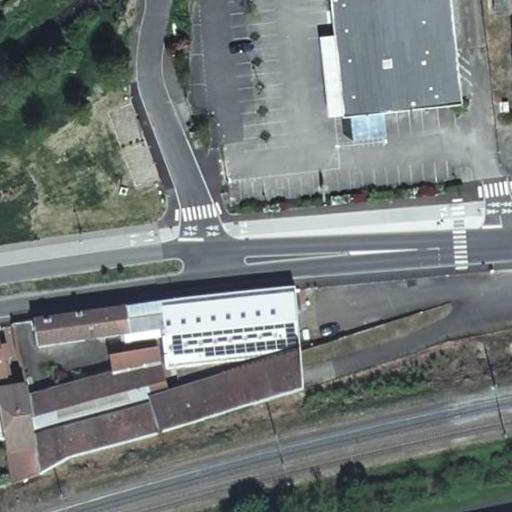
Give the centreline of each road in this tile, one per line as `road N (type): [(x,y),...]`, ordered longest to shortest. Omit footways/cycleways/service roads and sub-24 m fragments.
road 1 (secondary): [(209,255),(511,227)]
road 2 (residential): [(156,0),(151,76),(209,255)]
road 3 (secondary): [(0,288),(209,255)]
